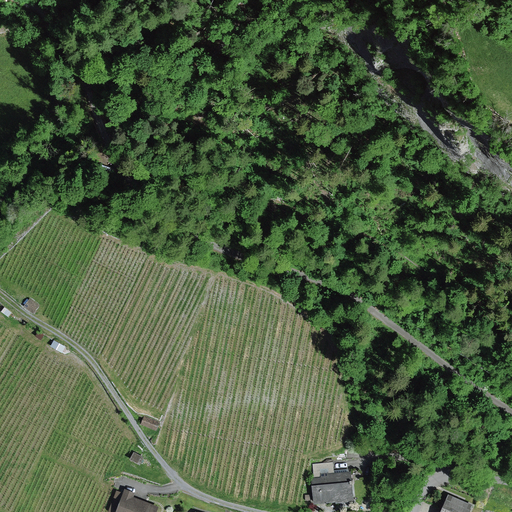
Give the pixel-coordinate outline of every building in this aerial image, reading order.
[(39,307),(30,299),(24,306),(33,314),(39,307)] [(146,417),(143,424),(157,429),(160,422),(146,417)] [(308,464),(311,503),(348,500),(347,473),(331,474),(330,463),(308,464)] [(134,495),(121,491),(113,511),(152,511),(154,508),(132,500),(134,495)] [(467,511),(470,507),(447,496),(438,511),(467,511)]
